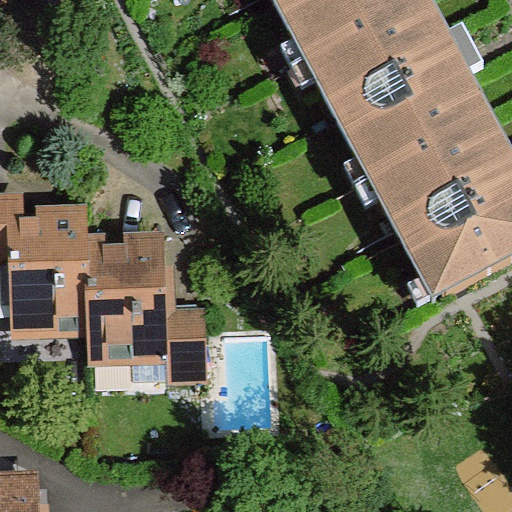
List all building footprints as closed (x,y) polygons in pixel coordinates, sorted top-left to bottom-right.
[(9,0),(0,0),(0,42),(11,42),(9,0)] [(285,0),(317,59),(428,0),(285,0)] [(380,179),(494,119),(472,78),(452,38),(431,0),(428,0),(317,59),(380,179)] [(452,38),(472,78),(487,70),(465,31),(452,38)] [(511,152),(494,119),(380,179),(446,300),(511,265),(511,152)] [(0,266),(13,266),(12,229),(11,203),(0,203),(0,266)] [(12,229),(13,266),(15,321),(56,320),(57,332),(91,332),(89,255),(88,225),(12,229)] [(164,252),(89,255),(91,332),(92,350),(134,348),(135,360),(169,358),(167,320),(164,252)] [(205,319),(167,320),(169,358),(170,383),(207,382),(205,319)] [(169,358),(135,360),(136,385),(170,383),(169,358)] [(40,511),(39,491),(0,491),(0,511),(40,511)]
